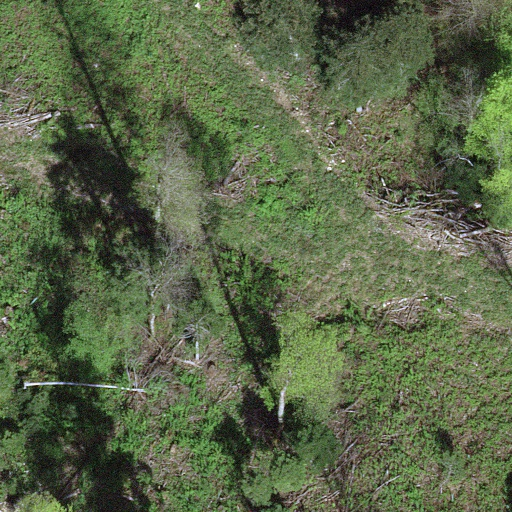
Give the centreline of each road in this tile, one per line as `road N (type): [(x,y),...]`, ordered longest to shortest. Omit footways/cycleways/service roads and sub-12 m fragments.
road 1 (track): [(511,296),(202,220),(0,158)]
road 2 (track): [(152,0),(230,79),(377,263)]
